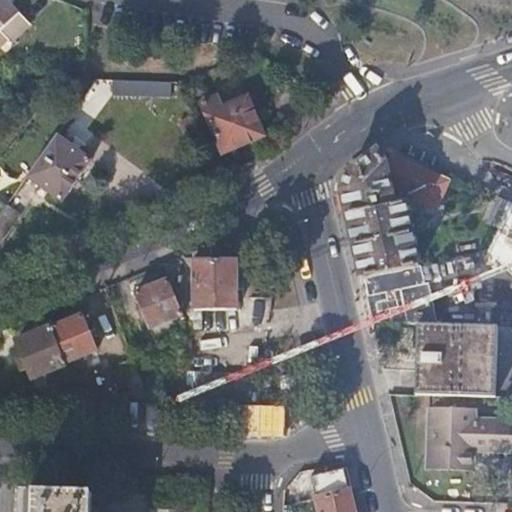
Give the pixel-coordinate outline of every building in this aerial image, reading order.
[(0,0),(0,29),(7,37),(26,19),(19,11),(7,0),(0,0)] [(159,94),(159,81),(112,80),(112,93),(159,94)] [(215,93),(199,101),(221,151),(262,132),(246,94),(220,104),(215,93)] [(38,156),(74,181),(89,159),(53,134),(38,156)] [(344,187),(365,276),(383,272),(418,263),(418,264),(420,264),(404,191),(437,206),(449,179),(397,155),(388,161),(379,149),(351,171),(344,187)] [(59,202),(74,181),(38,156),(23,177),(59,202)] [(511,228),(511,195),(502,191),(489,218),(511,228)] [(5,203),(0,210),(0,238),(19,211),(6,201),(5,203)] [(195,258),(195,251),(184,256),(184,310),(194,310),(195,258)] [(184,310),(184,333),(202,333),(202,310),(237,309),(237,258),(195,258),(194,310),(184,310)] [(418,263),(383,272),(390,303),(425,295),(418,264),(418,263)] [(168,279),(135,292),(151,328),(183,315),(168,279)] [(456,323),(501,324),(511,324),(511,296),(456,294),(456,323)] [(50,327),(66,364),(97,351),(81,314),(50,327)] [(421,321),(418,393),(499,396),(501,324),(456,323),(421,321)] [(32,377),(66,364),(50,327),(17,341),(23,356),(28,367),(32,377)] [(21,370),(28,367),(23,356),(16,359),(21,370)] [(136,398),(149,398),(135,362),(124,366),(136,398)] [(183,400),(228,401),(250,402),(252,374),(183,372),(183,400)] [(489,441),(488,449),(511,449),(511,417),(476,416),(476,407),(431,406),(428,468),(474,470),(475,449),(475,440),(489,441)] [(475,449),(488,449),(489,441),(475,440),(475,449)] [(357,511),(347,466),(313,474),(322,511),(357,511)] [(38,491),(36,511),(93,511),(94,492),(38,491)]
